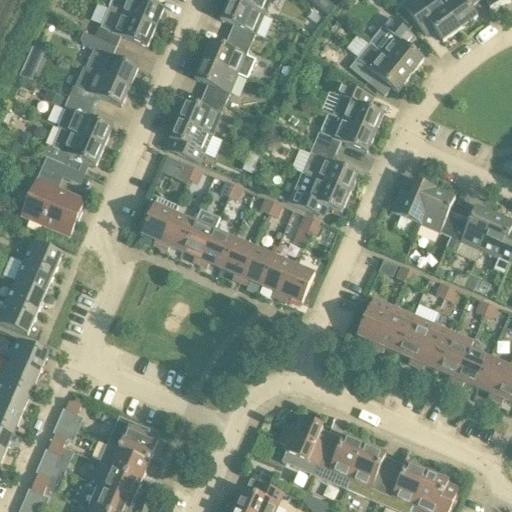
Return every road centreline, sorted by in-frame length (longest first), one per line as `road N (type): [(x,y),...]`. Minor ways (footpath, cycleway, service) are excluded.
road 1 (residential): [(195,0),(102,227),(112,286),(82,367),(234,429)]
road 2 (residential): [(296,384),(396,143)]
road 3 (residential): [(296,384),(477,464),(502,487)]
road 4 (residential): [(396,143),(453,77),(511,38)]
road 5 (residential): [(396,143),(511,194)]
